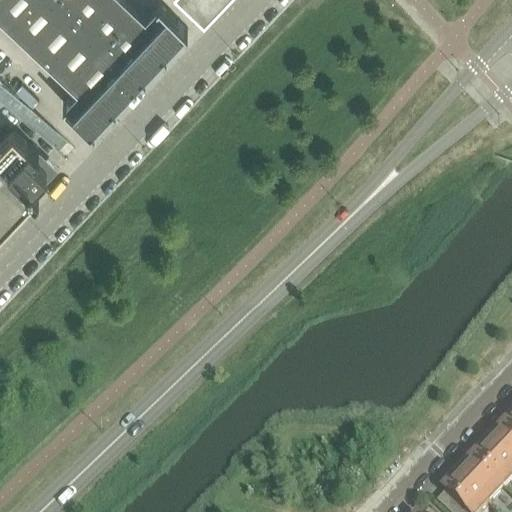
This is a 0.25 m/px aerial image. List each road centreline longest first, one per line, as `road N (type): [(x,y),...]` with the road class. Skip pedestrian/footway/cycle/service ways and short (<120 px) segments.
road 1 (secondary): [(380,186),(42,511)]
road 2 (unclassified): [(0,276),(257,0)]
road 3 (secondary): [(511,33),(380,186)]
road 4 (residential): [(511,372),(380,511)]
road 5 (secondary): [(380,186),(511,84)]
